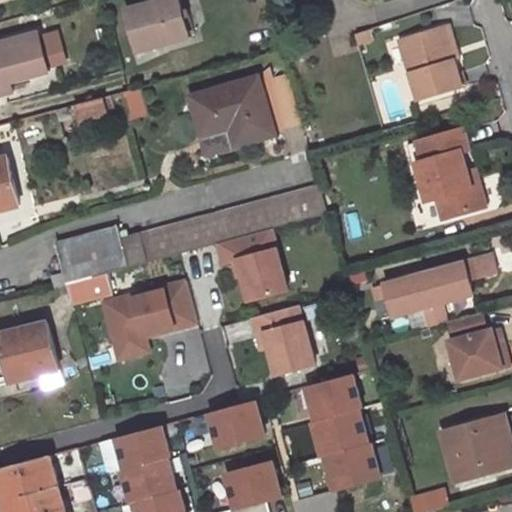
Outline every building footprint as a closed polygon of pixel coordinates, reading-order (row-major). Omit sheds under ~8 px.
[(138,48),(189,35),(180,0),(153,0),(127,7),(138,48)] [(448,54),(440,24),(399,35),(415,95),(462,83),(454,53),(448,54)] [(0,82),(11,80),(51,69),(41,31),(0,42),(0,82)] [(258,73),(195,90),(205,128),(227,122),(227,119),(232,118),(238,139),(274,130),(258,73)] [(0,93),(14,90),(11,80),(0,82),(0,93)] [(144,102),(139,84),(121,89),(126,107),(144,102)] [(107,93),(70,103),(74,114),(80,112),(82,120),(112,113),(107,93)] [(416,156),(425,193),(437,190),(442,211),(485,201),(479,179),(472,181),(468,166),(463,146),(470,144),(465,124),(418,135),(423,155),(416,156)] [(8,155),(0,157),(0,205),(17,202),(8,155)] [(468,166),(472,181),(479,179),(476,164),(468,166)] [(272,224),(326,210),(317,178),(120,232),(118,225),(56,242),(67,280),(107,269),(219,239),(272,224)] [(289,286),(272,224),(219,239),(225,259),(234,257),(239,255),(244,271),(250,296),(289,286)] [(492,250),(383,279),(391,310),(423,302),(428,321),(445,317),(440,298),(473,289),(469,273),(496,266),(492,250)] [(244,271),(239,255),(234,257),(239,272),(244,271)] [(67,280),(58,283),(60,289),(67,288),(71,301),(112,290),(107,269),(67,280)] [(148,333),(199,319),(188,277),(106,299),(118,341),(148,333)] [(315,362),(303,319),(301,319),(297,303),(255,314),(259,332),(265,331),(269,345),(276,373),(315,362)] [(494,342),(490,325),(486,326),(481,307),(448,316),(453,334),(449,334),(459,375),(507,362),(502,339),(494,342)] [(46,321),(0,330),(0,369),(1,373),(0,372),(0,380),(57,367),(46,321)] [(502,339),(498,323),(490,325),(494,342),(502,339)] [(265,331),(259,332),(263,347),(269,345),(265,331)] [(151,347),(148,333),(118,341),(122,356),(151,347)] [(306,387),(331,495),(384,483),(359,375),(306,387)] [(208,411),(216,452),(269,441),(261,401),(208,411)] [(492,413),(506,466),(511,464),(511,435),(505,409),(492,413)] [(506,466),(492,413),(439,428),(453,480),(506,466)] [(169,443),(191,437),(186,417),(164,423),(169,443)] [(82,474),(145,457),(143,449),(169,443),(164,423),(74,447),(82,474)] [(68,511),(53,452),(9,464),(0,466),(0,480),(2,487),(14,485),(20,511),(68,511)] [(223,511),(271,511),(269,504),(286,500),(276,461),(225,474),(234,509),(223,511)] [(20,511),(14,485),(2,487),(7,511),(20,511)] [(357,488),(358,500),(383,498),(382,486),(357,488)] [(441,487),(424,492),(428,508),(446,503),(441,487)] [(412,495),(417,511),(428,508),(424,492),(412,495)]
